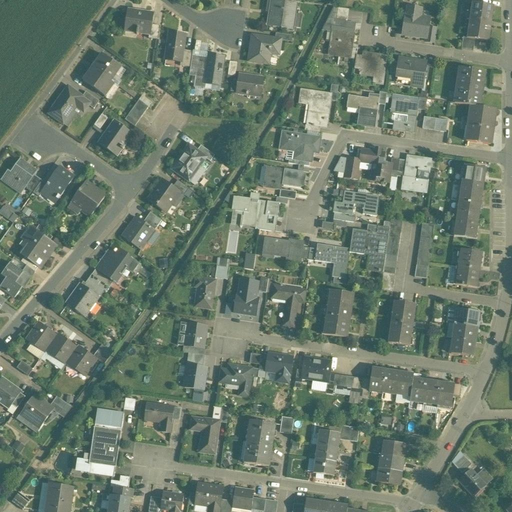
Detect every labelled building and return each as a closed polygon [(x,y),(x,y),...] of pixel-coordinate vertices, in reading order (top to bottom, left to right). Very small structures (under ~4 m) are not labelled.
[(278,1),(271,0),(271,1),(268,22),(282,24),(281,28),(293,30),(297,4),(278,1)] [(481,4),(472,2),(472,3),(470,20),(492,23),(494,6),(481,4)] [(325,25),(346,28),(347,22),(335,20),(336,14),(337,8),(334,8),(325,25)] [(422,10),(408,8),(407,16),(406,16),(403,33),(407,33),(406,36),(426,39),(427,39),(428,28),(429,19),(420,18),(422,10)] [(153,15),(126,11),(126,12),(130,13),(130,16),(129,16),(127,30),(137,31),(137,35),(138,35),(139,31),(150,33),(152,25),(153,15)] [(492,23),(470,20),(467,38),(475,39),(489,41),(492,23)] [(160,26),(152,25),(150,33),(149,39),(158,40),(160,26)] [(346,28),(325,25),(322,31),(327,32),(333,33),(330,53),(350,56),(351,48),(349,47),(349,44),(352,44),(354,29),(346,28)] [(437,29),(428,28),(427,39),(426,39),(426,42),(435,43),(437,29)] [(180,37),(170,35),(171,33),(169,33),(166,58),(181,60),(182,60),(183,50),(185,35),(181,34),(180,37)] [(292,36),(276,33),(275,39),(280,40),(280,41),(292,43),(292,36)] [(275,39),(252,36),(248,62),(269,65),(271,50),(278,51),(280,41),(280,40),(275,39)] [(475,39),(467,38),(463,37),(461,49),(473,51),(475,39)] [(193,52),(183,50),(182,60),(181,60),(180,66),(191,68),(192,56),(193,56),(193,52)] [(119,66),(102,54),(93,68),(109,80),(119,66)] [(386,57),(364,54),(363,58),(361,70),(360,77),(376,79),(376,84),(382,85),(386,57)] [(193,56),(192,56),(191,68),(189,76),(196,77),(197,69),(206,70),(208,58),(193,56)] [(224,59),(208,57),(208,58),(206,70),(207,70),(205,82),(221,84),(224,59)] [(363,58),(356,57),(354,69),(361,70),(363,58)] [(426,63),(399,59),(399,63),(397,75),(396,84),(411,86),(411,87),(422,88),(426,63)] [(237,63),(230,62),(228,76),(235,77),(237,63)] [(399,63),(392,62),(390,74),(397,75),(399,63)] [(460,86),(482,89),(484,71),(460,67),(459,71),(462,71),(460,86)] [(109,80),(93,68),(83,81),(104,97),(114,84),(109,80)] [(264,79),(240,76),(237,93),(238,93),(238,92),(245,93),(245,96),(248,96),(248,94),(261,96),(264,79)] [(221,84),(205,82),(204,89),(220,91),(221,84)] [(119,87),(114,84),(104,97),(110,100),(119,87)] [(482,89),(460,86),(458,100),(455,100),(455,103),(472,106),(472,105),(479,106),(482,89)] [(68,87),(53,108),(66,117),(71,110),(72,111),(75,107),(84,113),(89,106),(90,104),(82,98),(83,97),(68,87)] [(99,102),(86,92),(83,97),(82,98),(90,104),(89,106),(94,109),(99,102)] [(331,96),(301,92),(300,102),(313,104),(310,125),(320,127),(326,127),(331,96)] [(387,93),(380,92),(379,98),(380,98),(379,105),(385,106),(387,93)] [(144,104),(149,107),(152,103),(142,96),(139,100),(144,104)] [(379,98),(369,97),(369,99),(348,96),(347,107),(359,109),(357,124),(373,126),(374,120),(376,121),(379,105),(380,98),(379,98)] [(427,99),(419,98),(418,105),(419,105),(418,111),(425,112),(427,99)] [(144,104),(139,100),(135,105),(145,112),(149,107),(144,104)] [(418,105),(393,101),(391,111),(405,113),(405,116),(408,117),(407,124),(394,122),(393,131),(415,134),(418,111),(419,105),(418,105)] [(145,112),(135,105),(132,110),(142,117),(145,112)] [(479,106),(472,105),(472,106),(469,123),(493,127),(496,109),(479,106)] [(66,117),(53,108),(49,114),(63,125),(68,118),(66,117)] [(142,117),(132,110),(128,115),(138,122),(142,117)] [(108,119),(102,115),(94,126),(100,130),(108,119)] [(138,122),(128,115),(125,120),(135,127),(138,122)] [(493,127),(469,123),(466,141),(490,144),(493,127)] [(114,124),(110,129),(109,128),(105,133),(107,134),(100,143),(122,158),(117,154),(121,149),(123,151),(125,148),(124,148),(125,146),(124,145),(129,137),(131,135),(114,124)] [(310,125),(306,125),(305,131),(319,133),(320,127),(310,125)] [(319,133),(305,131),(304,137),(318,140),(319,133)] [(304,137),(284,134),(282,148),(297,150),(295,159),(310,162),(312,152),(318,152),(320,140),(318,140),(304,137)] [(189,145),(172,169),(189,182),(206,158),(197,151),(189,145)] [(215,156),(201,146),(197,151),(206,158),(210,162),(215,156)] [(385,154),(358,150),(358,151),(362,152),(360,160),(373,162),(371,181),(389,183),(391,171),(391,165),(383,164),(385,154)] [(431,160),(408,156),(405,177),(403,177),(402,187),(420,189),(419,192),(426,193),(428,180),(418,179),(419,170),(420,170),(420,169),(430,170),(431,160)] [(357,160),(347,158),(344,178),(359,180),(360,172),(355,171),(357,160)] [(400,160),(392,159),(391,165),(391,171),(398,172),(400,160)] [(37,171),(20,160),(11,173),(8,171),(1,180),(13,189),(18,183),(26,187),(34,175),(37,171)] [(486,168),(464,164),(462,183),(484,185),(486,168)] [(304,172),(285,169),(285,170),(281,170),(281,169),(267,166),(263,188),(277,191),(278,185),(301,188),(304,172)] [(47,185),(41,193),(42,193),(49,198),(51,195),(58,200),(75,177),(60,167),(47,185)] [(42,181),(34,175),(26,187),(33,193),(42,181)] [(42,181),(33,193),(39,198),(42,193),(41,193),(47,185),(42,181)] [(86,181),(70,204),(68,207),(77,214),(80,210),(90,217),(89,218),(90,218),(106,196),(105,195),(105,196),(92,187),(93,186),(86,181)] [(189,189),(178,181),(172,189),(179,193),(178,194),(183,197),(189,189)] [(162,182),(149,200),(166,211),(178,194),(179,193),(172,189),(162,182)] [(484,185),(462,183),(459,200),(481,203),(484,185)] [(297,193),(281,190),(280,198),(296,200),(297,193)] [(358,194),(344,191),(342,203),(335,202),(333,213),(348,215),(352,216),(354,202),(364,203),(363,214),(374,216),(377,196),(358,193),(358,194)] [(280,204),(268,202),(259,201),(259,204),(250,202),(250,199),(238,197),(236,212),(243,213),(243,216),(242,216),(240,227),(242,227),(242,223),(256,225),(256,223),(268,225),(269,217),(278,218),(278,217),(280,205),(280,204)] [(459,200),(457,200),(454,218),(457,218),(478,221),(481,203),(459,200)] [(14,214),(4,207),(0,212),(0,214),(10,221),(14,214)] [(162,221),(150,213),(144,223),(155,231),(162,221)] [(348,215),(334,213),(333,220),(347,222),(348,215)] [(144,223),(137,218),(123,237),(141,250),(155,231),(144,223)] [(478,221),(457,218),(454,236),(476,239),(478,221)] [(324,231),(335,230),(335,222),(323,223),(324,231)] [(268,225),(256,223),(256,225),(255,229),(271,232),(272,226),(268,225)] [(390,228),(378,227),(377,233),(389,235),(389,231),(390,228)] [(56,246),(31,228),(24,237),(34,244),(25,256),(22,255),(22,256),(24,257),(38,267),(40,269),(56,246)] [(389,235),(377,233),(377,235),(371,234),(372,234),(368,233),(368,232),(353,230),(350,249),(350,253),(365,255),(366,249),(374,250),(372,268),(383,270),(386,255),(386,254),(378,253),(380,241),(388,243),(388,237),(389,235)] [(290,242),(266,239),(264,252),(288,255),(287,260),(301,262),(301,259),(303,247),(303,242),(290,240),(290,242)] [(350,249),(318,244),(317,249),(315,261),(338,264),(336,277),(346,279),(350,253),(350,249)] [(113,245),(96,270),(113,282),(114,282),(124,268),(132,274),(139,264),(113,245)] [(310,248),(303,247),(301,259),(308,260),(310,248)] [(317,249),(310,248),(308,260),(315,261),(317,249)] [(483,253),(461,250),(458,268),(480,271),(483,253)] [(246,253),(245,269),(254,270),(256,254),(246,253)] [(38,267),(24,257),(21,262),(26,266),(35,272),(38,267)] [(10,263),(5,271),(9,274),(0,286),(0,287),(15,298),(26,282),(27,282),(20,277),(23,273),(24,272),(23,272),(10,263)] [(35,272),(26,266),(23,272),(24,272),(23,273),(31,279),(35,273),(35,272)] [(428,268),(417,266),(415,277),(427,279),(428,268)] [(229,268),(217,267),(215,279),(227,281),(229,268)] [(458,268),(451,267),(449,281),(447,281),(447,284),(453,285),(454,282),(456,282),(458,268)] [(480,271),(458,268),(456,282),(454,282),(453,285),(477,288),(480,271)] [(113,282),(96,270),(92,275),(109,287),(113,282)] [(31,279),(23,273),(20,277),(27,282),(26,282),(28,284),(31,279)] [(109,287),(92,275),(85,284),(95,291),(98,287),(106,292),(110,287),(109,287)] [(216,281),(195,277),(193,288),(197,289),(194,307),(211,310),(216,281)] [(268,279),(261,278),(258,298),(258,299),(259,293),(266,294),(268,279)] [(83,282),(67,305),(84,317),(98,297),(82,285),(84,282),(83,282)] [(307,290),(273,285),(271,299),(287,301),(283,326),(294,328),(298,303),(304,304),(307,290)] [(353,294),(332,291),(329,307),(351,310),(353,294)] [(258,298),(239,296),(236,313),(256,316),(258,299),(258,298)] [(416,305),(395,301),(388,343),(410,346),(416,305)] [(351,310),(329,307),(327,320),(349,323),(351,310)] [(479,312),(449,308),(447,324),(455,325),(477,328),(478,320),(479,313),(479,312)] [(349,323),(327,320),(325,335),(346,338),(349,323)] [(57,336),(38,323),(26,340),(45,353),(46,352),(57,336)] [(208,327),(187,324),(185,334),(180,333),(178,346),(184,346),(184,347),(204,349),(208,327)] [(477,328),(455,325),(453,339),(475,342),(477,328)] [(77,348),(58,334),(57,336),(46,352),(65,365),(66,363),(77,348)] [(453,339),(451,353),(473,356),(472,355),(474,347),(475,342),(453,339)] [(113,353),(102,345),(98,351),(109,359),(113,353)] [(97,360),(79,346),(77,348),(66,363),(85,377),(97,360)] [(204,349),(184,347),(183,353),(189,353),(204,356),(205,349),(204,349)] [(204,356),(189,353),(187,365),(203,367),(204,356)] [(261,356),(251,354),(250,364),(259,365),(261,357),(261,356)] [(293,358),(268,354),(267,358),(265,373),(276,374),(275,383),(289,385),(293,358)] [(267,358),(261,357),(259,365),(258,378),(264,379),(265,373),(267,358)] [(331,362),(305,358),(303,371),(302,379),(327,383),(328,383),(329,374),(331,362)] [(33,370),(22,362),(17,368),(28,376),(33,370)] [(203,367),(187,365),(184,388),(204,391),(208,368),(203,367)] [(253,369),(228,365),(227,370),(228,371),(226,384),(240,386),(239,396),(249,398),(253,369)] [(386,370),(372,368),(369,392),(383,394),(386,370)] [(227,370),(221,369),(219,383),(226,384),(228,371),(227,370)] [(303,371),(297,370),(295,388),(301,389),(302,379),(303,371)] [(400,372),(386,370),(383,394),(396,396),(397,396),(400,372)] [(414,374),(400,372),(397,396),(410,398),(413,379),(414,374)] [(335,375),(329,374),(328,383),(327,383),(327,386),(333,387),(335,375)] [(427,381),(413,379),(410,398),(410,402),(423,404),(427,381)] [(14,388),(3,380),(0,384),(0,401),(0,402),(1,401),(8,406),(10,404),(18,392),(19,391),(18,391),(16,393),(12,390),(14,388)] [(441,383),(427,381),(423,404),(437,406),(441,383)] [(455,385),(441,383),(437,406),(451,408),(455,385)] [(18,392),(10,404),(17,409),(25,397),(18,392)] [(34,395),(20,415),(40,429),(53,411),(53,410),(49,407),(41,402),(42,401),(34,395)] [(67,404),(57,397),(53,403),(63,410),(67,404)] [(135,411),(136,401),(126,399),(124,409),(135,411)] [(63,410),(53,403),(49,407),(53,410),(53,411),(59,415),(63,410)] [(175,408),(146,404),(144,420),(162,423),(161,433),(171,434),(173,420),(175,408)] [(181,409),(175,408),(173,420),(180,421),(181,409)] [(220,422),(222,409),(215,408),(213,421),(220,422)] [(222,409),(220,422),(220,423),(226,424),(229,410),(222,409)] [(106,413),(98,412),(98,410),(97,410),(94,428),(121,431),(124,414),(106,411),(106,413)] [(213,421),(205,420),(192,418),(191,429),(202,430),(199,453),(216,455),(220,423),(220,422),(213,421)] [(294,419),(282,418),(280,431),(292,433),(294,419)] [(275,425),(250,421),(247,443),(272,446),(275,425)] [(350,428),(344,427),(342,438),(349,439),(350,428)] [(121,431),(94,428),(90,455),(89,464),(115,468),(116,468),(121,431)] [(359,429),(350,428),(349,439),(348,440),(357,441),(359,429)] [(340,434),(319,431),(317,446),(319,446),(338,449),(340,434)] [(411,436),(411,444),(422,445),(423,438),(411,436)] [(405,445),(384,442),(382,456),(403,459),(405,445)] [(272,446),(247,443),(244,463),(269,467),(272,446)] [(338,449),(319,446),(317,460),(336,463),(338,449)] [(90,455),(84,454),(84,460),(79,459),(77,470),(88,472),(89,464),(90,455)] [(382,456),(379,455),(377,469),(401,473),(403,459),(382,456)] [(463,456),(454,465),(462,474),(472,465),(463,456)] [(317,460),(315,460),(313,474),(334,477),(336,463),(317,460)] [(115,468),(89,464),(88,472),(88,473),(114,477),(115,468)] [(401,473),(377,469),(375,483),(399,486),(401,473)] [(486,486),(471,470),(459,481),(474,498),(486,486)] [(130,478),(120,476),(120,482),(111,481),(111,487),(114,488),(128,490),(130,478)] [(73,488),(49,484),(47,500),(71,503),(73,488)] [(223,488),(198,484),(197,494),(195,503),(196,504),(210,506),(209,511),(219,511),(221,500),(223,488)] [(128,490),(114,488),(113,496),(130,499),(132,499),(134,491),(128,490)] [(254,492),(235,489),(232,507),(251,510),(253,498),(254,492)] [(24,497),(19,492),(11,502),(17,506),(24,497)] [(181,511),(183,496),(163,493),(162,499),(160,510),(170,511),(169,511),(181,511)] [(197,494),(190,493),(188,505),(196,506),(196,504),(195,503),(197,494)] [(130,499),(113,496),(111,496),(109,510),(121,511),(128,511),(130,499)] [(24,497),(17,506),(23,511),(30,501),(24,497)] [(162,499),(151,497),(148,511),(157,511),(158,510),(160,510),(162,499)] [(266,500),(253,498),(251,510),(263,511),(264,511),(265,506),(266,500)] [(69,511),(71,503),(47,500),(45,511),(69,511)] [(225,511),(227,501),(221,500),(219,511),(225,511)] [(348,506),(306,500),(304,511),(346,511),(347,510),(348,506)]
